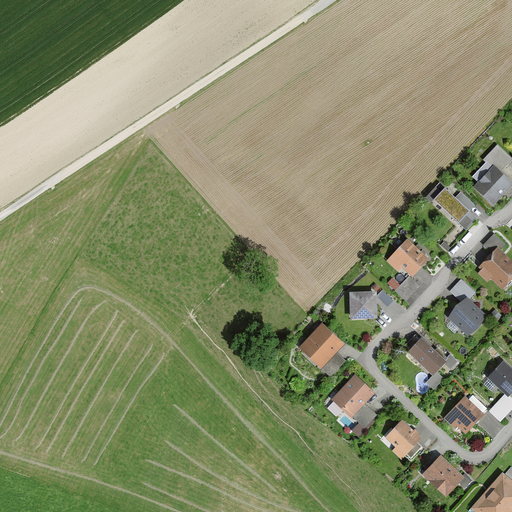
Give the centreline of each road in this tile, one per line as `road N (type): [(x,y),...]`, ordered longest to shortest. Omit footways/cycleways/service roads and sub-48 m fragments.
road 1 (residential): [(511,427),(486,453),(466,456),(370,363),(379,339),(511,207)]
road 2 (track): [(329,0),(0,216)]
